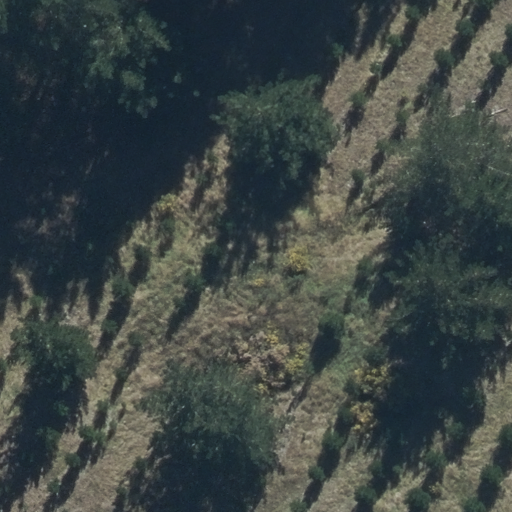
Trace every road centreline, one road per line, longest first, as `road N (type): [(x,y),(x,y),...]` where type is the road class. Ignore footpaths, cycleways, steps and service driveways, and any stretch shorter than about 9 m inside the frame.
road 1 (track): [(0,376),(511,192)]
road 2 (track): [(511,393),(289,511)]
